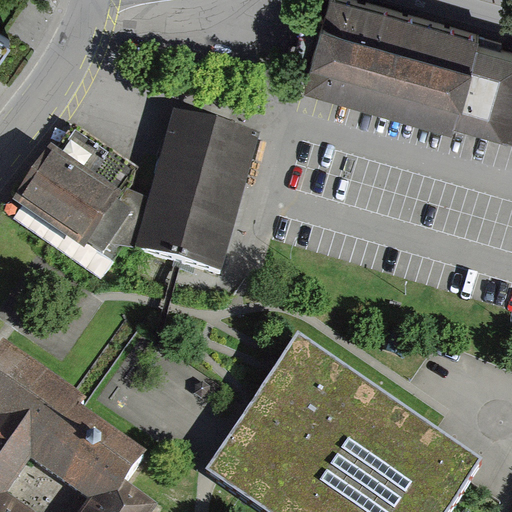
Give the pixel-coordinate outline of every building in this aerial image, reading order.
[(511,42),(350,0),(328,0),(318,39),(307,84),(455,123),(457,117),(511,131),(511,42)] [(0,28),(0,47),(9,34),(0,28)] [(150,197),(136,251),(220,273),(256,134),(214,123),(172,112),(150,197)] [(40,170),(17,203),(85,247),(89,242),(127,187),(140,167),(72,122),(40,170)] [(127,187),(89,242),(116,260),(124,248),(136,251),(150,197),(143,194),(135,191),(127,187)] [(298,339),(212,477),(263,511),(452,511),(483,467),(403,411),(298,339)] [(121,509),(131,495),(157,459),(0,346),(0,438),(25,457),(34,445),(121,509)] [(0,511),(154,511),(131,495),(121,509),(34,445),(25,457),(0,438),(0,511)]
